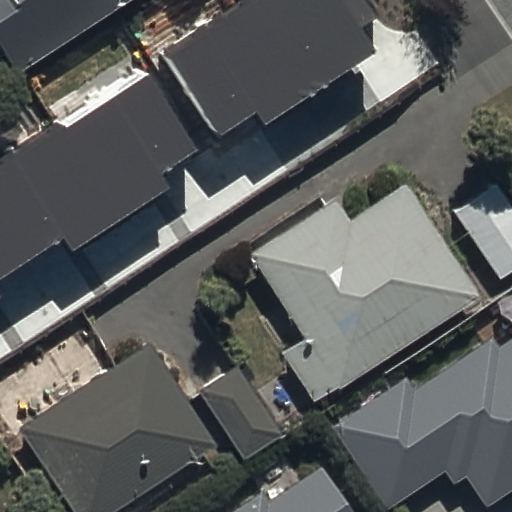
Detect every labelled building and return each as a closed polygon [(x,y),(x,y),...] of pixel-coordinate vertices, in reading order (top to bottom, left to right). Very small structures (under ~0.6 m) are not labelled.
[(369,0),(245,0),(0,161),(0,302),(3,300),(0,295),(0,277),(63,236),(72,250),(166,188),(158,176),(255,112),(264,126),(381,49),(367,27),(381,17),(369,0)] [(0,0),(0,89),(137,0),(0,0)] [(511,211),(495,185),(451,213),(498,286),(511,276),(511,211)] [(330,202),(246,260),(303,343),(279,360),(311,408),(332,394),(337,401),(480,303),(402,188),(346,226),(330,202)] [(404,380),(334,428),(387,507),(444,468),(454,483),(466,474),(488,505),(511,488),(511,337),(498,347),(492,338),(412,392),(404,380)] [(18,435),(68,511),(122,511),(213,452),(145,350),(18,435)] [(231,371),(193,398),(241,466),(279,439),(231,371)] [(359,511),(326,464),(270,501),(264,493),(235,511),(359,511)]
